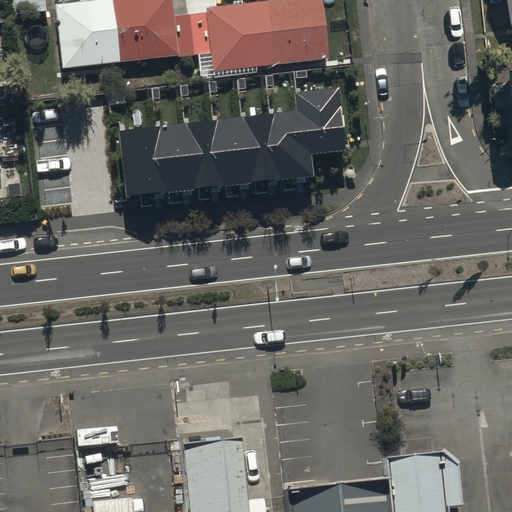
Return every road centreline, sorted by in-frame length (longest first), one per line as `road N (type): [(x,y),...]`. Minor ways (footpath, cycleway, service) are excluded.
road 1 (primary): [(511,299),(0,355)]
road 2 (primary): [(0,285),(350,247)]
road 3 (residential): [(350,247),(400,161),(422,71)]
road 4 (residential): [(422,71),(474,169),(511,207)]
road 5 (primary): [(350,247),(511,229)]
